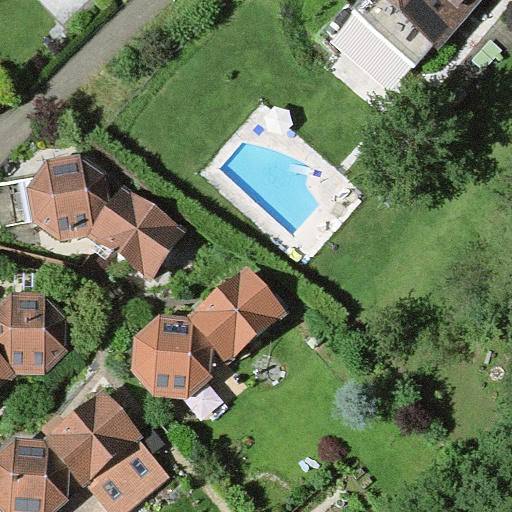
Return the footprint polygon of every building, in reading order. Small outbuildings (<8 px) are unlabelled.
[(351,19),(411,71),(473,0),(361,0),(365,3),(351,19)] [(94,237),(89,243),(147,284),(177,241),(119,200),(108,216),(103,212),(98,186),(74,169),(45,174),(28,198),(33,227),(57,244),(86,239),(90,234),(94,237)] [(276,321),(242,281),(189,327),(194,333),(190,336),(186,332),(157,329),(135,348),(132,378),(151,400),(181,402),(203,383),(205,356),(210,352),(223,367),(276,321)] [(0,387),(6,382),(0,376),(4,373),(8,377),(37,378),(58,357),(59,328),(38,307),(9,306),(0,314),(0,387)] [(52,511),(132,444),(98,404),(44,450),(50,456),(46,459),(42,454),(13,452),(0,462),(0,511),(52,511)]
